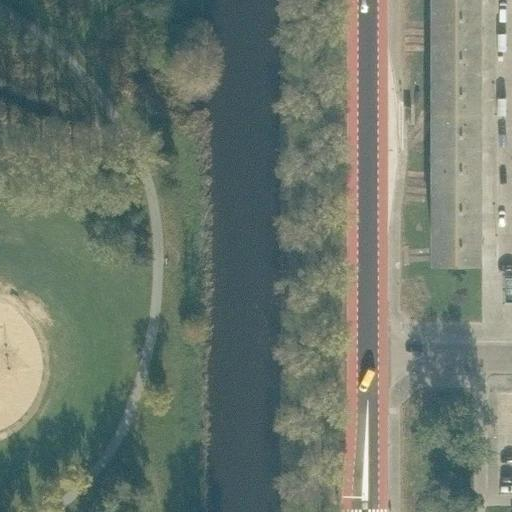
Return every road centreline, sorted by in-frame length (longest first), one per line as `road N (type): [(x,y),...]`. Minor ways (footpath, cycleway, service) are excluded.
road 1 (tertiary): [(372,353),(371,0)]
road 2 (tertiary): [(372,511),(372,353)]
road 3 (residential): [(372,353),(511,353)]
